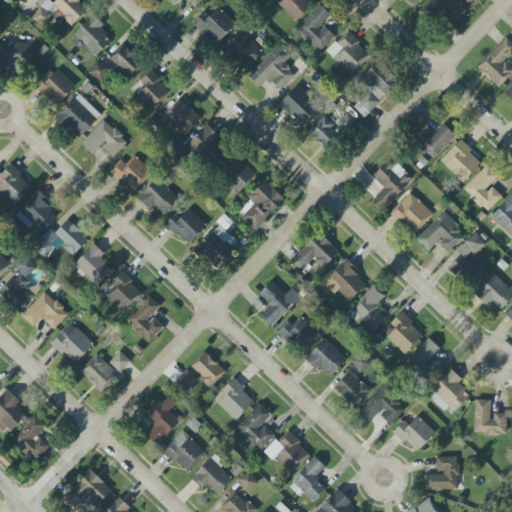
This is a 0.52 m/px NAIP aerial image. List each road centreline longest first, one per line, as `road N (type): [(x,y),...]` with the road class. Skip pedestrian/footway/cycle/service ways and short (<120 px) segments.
road 1 (residential): [(18,511),(509,0)]
road 2 (residential): [(123,0),(486,350)]
road 3 (residential): [(14,122),(371,466)]
road 4 (residential): [(0,340),(179,511)]
road 5 (residential): [(360,0),(511,146)]
